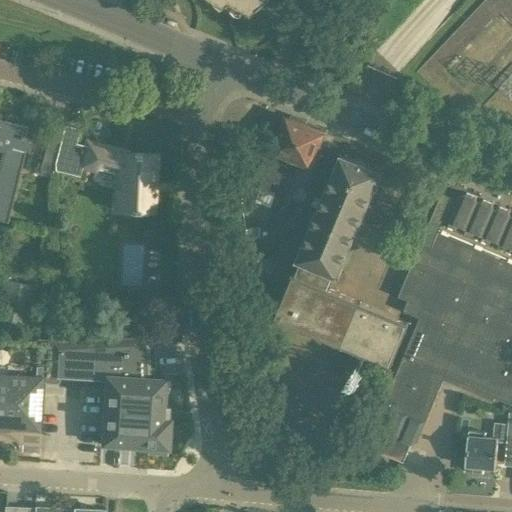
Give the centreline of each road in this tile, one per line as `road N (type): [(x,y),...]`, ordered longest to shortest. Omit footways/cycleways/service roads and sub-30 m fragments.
road 1 (residential): [(216,488),(190,319),(188,223),(201,115)]
road 2 (residential): [(511,186),(216,60)]
road 3 (residential): [(201,115),(0,70)]
road 4 (residential): [(419,511),(216,488)]
road 5 (residential): [(216,60),(61,0)]
road 6 (residential): [(157,486),(0,475)]
